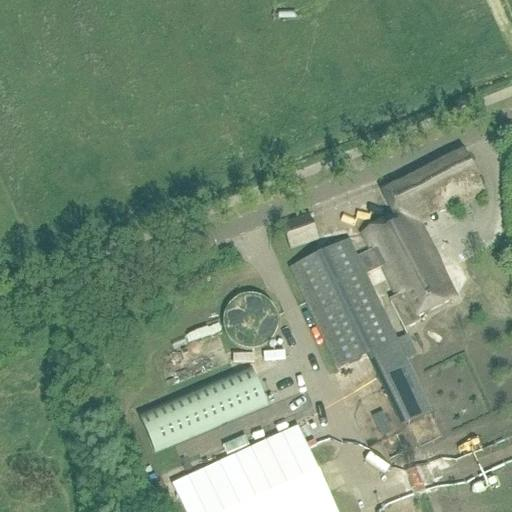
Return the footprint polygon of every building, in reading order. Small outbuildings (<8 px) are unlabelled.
[(364,278),(379,270),(394,300),(389,303),(404,332),(419,324),(417,319),(454,300),(442,276),(443,276),(418,226),(483,194),(463,154),(443,164),(417,177),(380,193),(394,219),(362,236),(370,253),(356,260),(348,244),(290,271),(336,371),(395,343),(364,278)] [(280,229),(282,235),(289,251),(316,241),(308,219),(280,229)] [(455,247),(445,248),(445,253),(497,252),(496,233),(454,234),(455,247)] [(280,315),(276,306),(268,300),(259,296),(250,295),(241,297),(234,302),(228,308),(224,316),(223,325),(225,334),(230,343),(237,349),(247,353),(257,353),(266,350),(274,344),(280,335),(282,325),(280,315)] [(230,376),(246,369),(239,355),(223,362),(230,376)] [(146,400),(160,397),(155,376),(141,379),(146,400)] [(250,452),(256,472),(309,456),(306,445),(296,448),(294,439),(250,452)]
